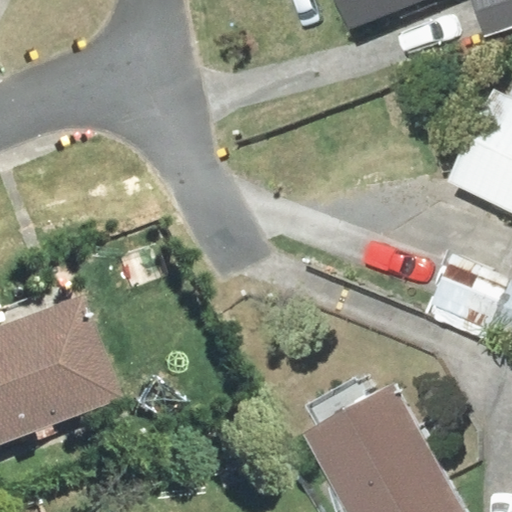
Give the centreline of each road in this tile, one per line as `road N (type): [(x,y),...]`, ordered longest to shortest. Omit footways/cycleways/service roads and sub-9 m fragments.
road 1 (residential): [(227,238),(139,59)]
road 2 (residential): [(139,59),(0,114)]
